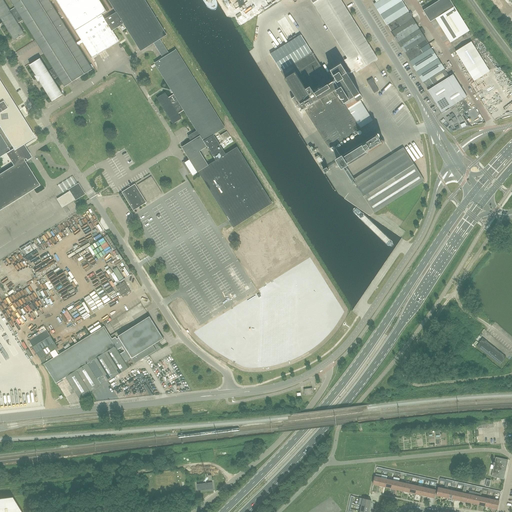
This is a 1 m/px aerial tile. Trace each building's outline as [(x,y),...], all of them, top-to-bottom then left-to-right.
[(23,20),(34,37),(53,68),(48,71),(40,58),(30,65),(36,75),(35,76),(39,81),(40,80),(52,101),(63,94),(53,79),(58,76),(65,86),(92,69),(49,0),(10,0),(15,7),(10,10),(3,0),(0,0),(0,16),(14,40),(25,33),(18,23),(23,20)] [(83,43),(93,58),(119,41),(113,30),(105,20),(102,15),(107,12),(99,0),(52,0),(53,0),(56,0),(81,40),(79,42),(81,45),(83,43)] [(225,128),(175,49),(169,54),(160,39),(166,35),(144,0),(108,0),(117,13),(105,20),(113,30),(117,27),(119,26),(123,23),(141,50),(141,51),(154,43),(163,58),(158,61),(154,63),(174,94),(168,98),(165,93),(157,98),(173,124),(181,119),(178,114),(184,110),(195,127),(197,130),(197,131),(188,137),(191,142),(182,147),(189,158),(190,160),(185,163),(187,166),(186,166),(186,167),(187,168),(188,168),(189,169),(187,170),(189,174),(191,173),(193,176),(199,172),(202,177),(203,179),(229,220),(231,223),(233,227),(271,203),(236,147),(225,154),(213,135),(225,128)] [(310,0),(313,3),(346,56),(356,72),(377,58),(340,0),(310,0)] [(392,31),(413,18),(401,0),(380,0),(374,4),(387,25),(388,24),(392,31)] [(435,19),(436,19),(455,7),(450,0),(439,0),(423,10),(430,22),(435,19)] [(455,7),(436,19),(451,43),(469,31),(455,7)] [(410,61),(422,53),(420,49),(428,44),(426,39),(413,18),(392,31),(391,32),(404,53),(405,52),(410,61)] [(312,51),(311,52),(301,35),(270,54),(296,95),(292,98),(300,111),(304,108),(329,148),(360,129),(344,104),(350,100),(353,105),(363,99),(341,64),(331,71),(336,79),(331,82),(312,51)] [(490,72),(471,42),(456,51),(474,81),(490,72)] [(424,82),(428,89),(434,85),(430,78),(444,69),(438,58),(431,48),(428,44),(420,49),(422,53),(410,61),(423,82),(424,82)] [(442,113),(467,97),(453,75),(428,90),(442,113)] [(374,93),(378,90),(374,83),(375,82),(372,78),(367,82),(374,93)] [(25,159),(18,147),(20,147),(34,138),(0,82),(0,211),(40,186),(24,160),(25,159)] [(383,86),(395,108),(406,102),(402,94),(396,97),(395,95),(394,96),(387,83),(383,86)] [(459,103),(465,112),(470,109),(464,100),(459,103)] [(227,132),(221,136),(224,141),(230,137),(227,132)] [(378,132),(340,157),(336,159),(342,168),(347,164),(347,165),(367,152),(366,151),(368,150),(369,152),(385,142),(378,132)] [(424,181),(414,164),(404,148),(384,160),(353,180),(374,212),(384,206),(424,181)] [(162,193),(151,176),(137,185),(148,202),(162,193)] [(76,187),(57,199),(62,207),(66,205),(76,199),(82,195),(79,190),(81,189),(78,184),(75,186),(76,187)] [(146,202),(135,184),(122,192),(133,211),(146,202)] [(135,293),(128,279),(117,284),(124,298),(135,293)] [(68,306),(71,311),(77,307),(74,302),(68,306)] [(120,308),(114,312),(118,319),(127,313),(125,309),(122,312),(120,308)] [(69,309),(64,312),(71,323),(76,320),(69,309)] [(118,336),(119,338),(117,339),(116,337),(111,340),(103,327),(44,364),(56,383),(67,377),(66,377),(77,370),(94,359),(115,346),(117,350),(122,347),(124,346),(135,363),(156,350),(153,345),(155,343),(159,344),(160,340),(163,338),(149,316),(118,336)] [(29,341),(43,363),(43,364),(58,355),(55,350),(58,348),(46,330),(29,341)] [(500,365),(506,357),(483,338),(477,346),(500,365)] [(128,367),(134,363),(135,364),(135,363),(124,346),(122,347),(124,352),(120,354),(117,350),(115,346),(94,359),(108,381),(129,368),(128,367)] [(77,370),(90,392),(101,385),(100,384),(107,380),(107,381),(108,381),(94,359),(77,370)] [(66,377),(67,377),(76,392),(80,398),(90,392),(77,370),(66,377)] [(495,477),(504,479),(508,460),(496,458),(495,462),(494,462),(493,466),(494,466),(492,477),(495,477)] [(212,482),(197,484),(198,491),(213,489),(212,482)] [(434,498),(436,490),(429,488),(428,497),(434,498)] [(22,511),(14,497),(0,498),(0,511),(22,511)] [(493,499),(486,498),(485,506),(491,508),(493,499)] [(361,505),(370,507),(371,500),(363,499),(361,505)] [(491,508),(497,509),(499,501),(493,499),(491,508)]
